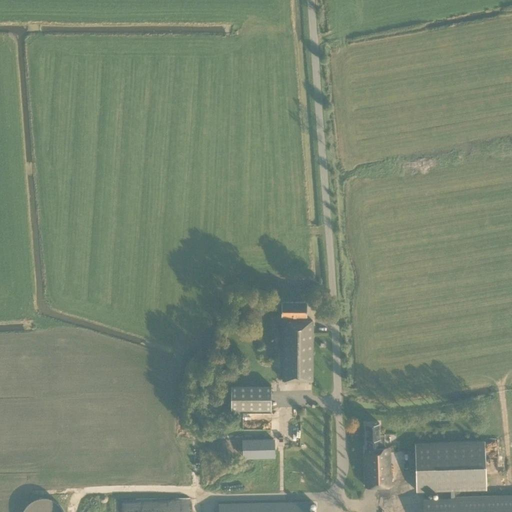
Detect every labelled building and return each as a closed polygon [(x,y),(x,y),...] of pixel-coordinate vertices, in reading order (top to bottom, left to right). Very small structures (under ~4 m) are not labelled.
[(293,319),(284,319),(283,383),(314,383),(315,320),(301,319),(302,314),(307,314),(308,301),(282,301),(282,314),(293,314),(293,319)] [(231,387),(230,411),(270,412),(271,388),(231,387)] [(390,476),(389,446),(377,447),(377,438),(378,437),(378,426),(360,426),(361,438),(371,438),(371,447),(365,447),(365,477),(389,477),(390,476)] [(243,438),(243,456),(273,456),(273,438),(243,438)] [(511,511),(511,496),(455,498),(454,489),(486,488),(485,440),(415,442),(416,491),(451,490),(451,498),(424,499),(423,511),(511,511)] [(65,511),(63,507),(60,503),(55,499),(50,497),(44,497),(39,497),(34,499),(29,503),(26,507),(23,511),(65,511)] [(146,511),(147,502),(124,502),(124,511),(146,511)] [(222,507),(222,511),(312,511),(312,502),(222,507)]
